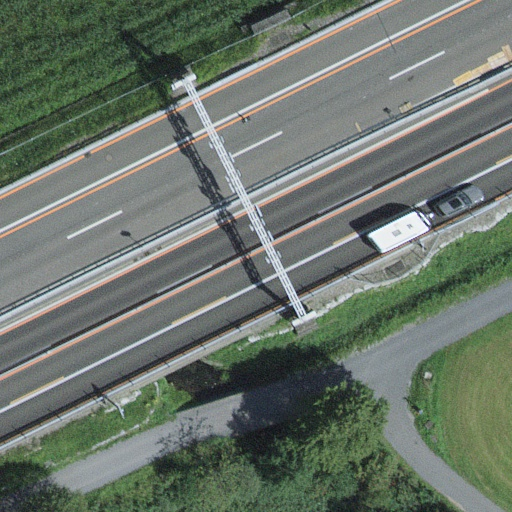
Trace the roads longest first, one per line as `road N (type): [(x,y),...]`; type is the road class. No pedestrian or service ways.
road 1 (motorway): [(511,19),(0,272)]
road 2 (motorway): [(0,372),(511,120)]
road 3 (track): [(24,511),(194,428),(369,366)]
road 4 (track): [(482,511),(417,455),(369,366)]
road 5 (track): [(369,366),(511,295)]
